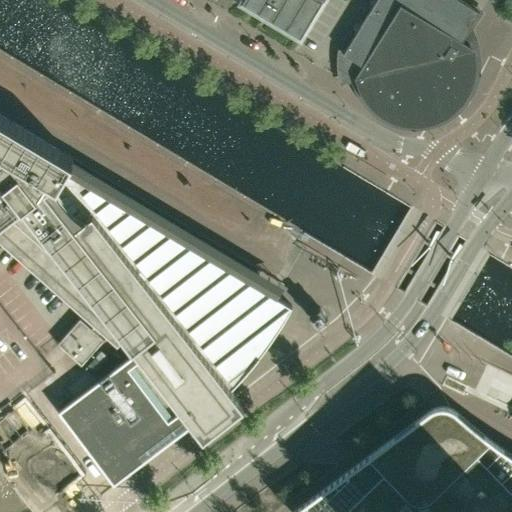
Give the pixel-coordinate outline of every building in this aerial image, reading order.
[(246,0),(244,4),(299,37),(321,0),(246,0)] [(357,77),(366,97),(366,98),(383,114),(405,123),(429,122),(450,112),(466,95),(474,73),(473,50),(473,49),(465,44),(465,31),(471,21),(474,22),(480,11),(462,0),(376,0),(344,52),(341,52),(340,56),(340,60),(340,64),(340,69),(341,73),(341,77),(342,81),(357,77)] [(0,240),(94,325),(92,328),(80,317),(58,343),(81,364),(104,339),(98,334),(101,331),(117,344),(125,335),(137,351),(59,410),(114,483),(171,439),(193,423),(203,436),(244,404),(234,391),(231,388),(254,362),(274,335),(292,305),(275,295),(66,170),(73,159),(73,158),(0,114),(0,240)] [(290,271),(293,260),(279,255),(275,266),(290,271)] [(309,316),(318,326),(328,318),(320,307),(309,316)] [(511,511),(511,465),(510,464),(506,462),(500,457),(496,455),(504,448),(500,445),(496,442),(492,439),(486,435),(481,431),(476,427),(469,421),(463,416),(457,410),(450,406),(442,405),(434,406),(427,410),(291,511),(511,511)]
